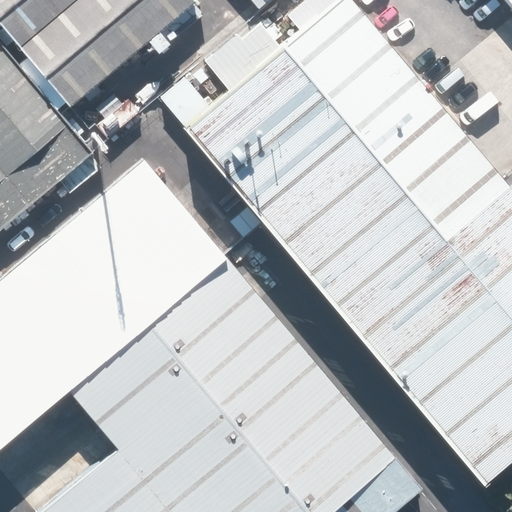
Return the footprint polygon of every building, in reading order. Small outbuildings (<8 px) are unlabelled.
[(194,3),(191,0),(0,0),(0,24),(69,107),(194,3)] [(337,0),(192,121),(486,474),(511,452),(511,178),(506,183),(353,0),(337,0)] [(511,0),(502,0),(511,11),(511,0)] [(0,229),(93,152),(0,39),(0,229)] [(224,254),(143,157),(0,275),(0,439),(68,383),(224,254)] [(326,511),(393,457),(224,254),(68,383),(119,444),(37,511),(38,511),(326,511)]
